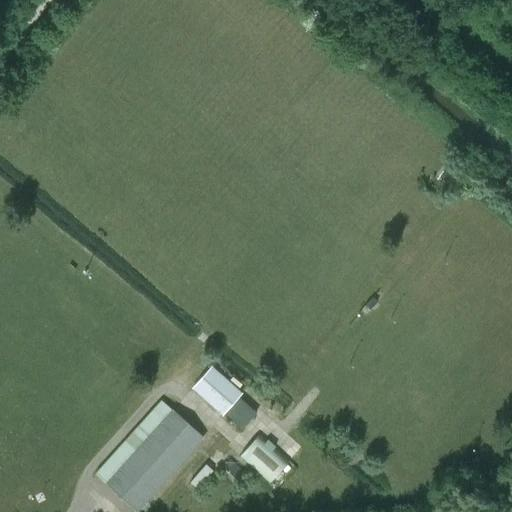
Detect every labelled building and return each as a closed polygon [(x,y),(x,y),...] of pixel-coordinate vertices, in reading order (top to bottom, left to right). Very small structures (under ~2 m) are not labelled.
[(190,389),(221,416),(224,413),(241,429),(255,413),(238,398),(241,394),(210,366),(190,389)] [(202,438),(172,411),(160,400),(93,473),(106,484),(136,511),(202,438)] [(238,456),(269,483),(288,461),(258,434),(238,456)] [(221,467),(236,481),(244,473),(229,459),(221,467)] [(196,489),(215,467),(207,461),(188,482),(196,489)]
